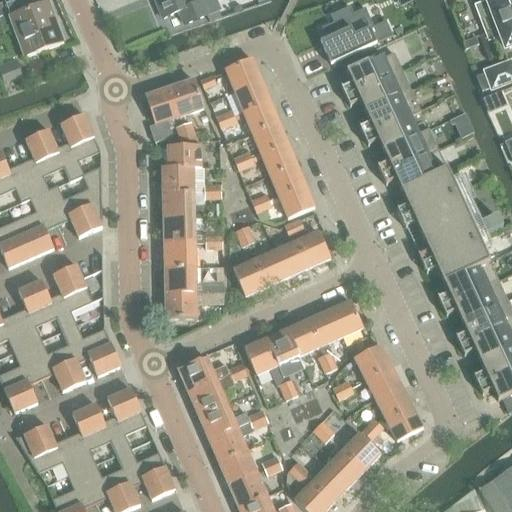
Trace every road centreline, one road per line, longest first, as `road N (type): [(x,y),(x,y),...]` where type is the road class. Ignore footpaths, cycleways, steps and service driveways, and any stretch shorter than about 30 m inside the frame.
road 1 (residential): [(369,262),(269,40),(116,90)]
road 2 (residential): [(363,511),(449,432),(369,262)]
road 3 (residential): [(151,368),(369,262)]
road 4 (residential): [(3,428),(151,368)]
road 5 (residential): [(151,368),(134,324),(129,228)]
road 6 (residential): [(0,286),(129,228)]
road 7 (residential): [(129,228),(129,162),(116,90)]
road 8 (residential): [(206,489),(151,368)]
road 9 (residential): [(116,90),(0,140)]
